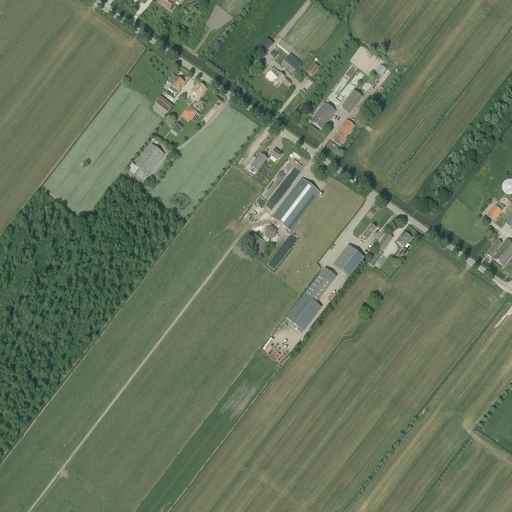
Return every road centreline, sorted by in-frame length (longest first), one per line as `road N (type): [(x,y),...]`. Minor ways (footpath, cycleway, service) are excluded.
road 1 (tertiary): [(511,290),(92,0)]
road 2 (track): [(28,511),(245,229)]
road 3 (track): [(0,354),(142,175)]
